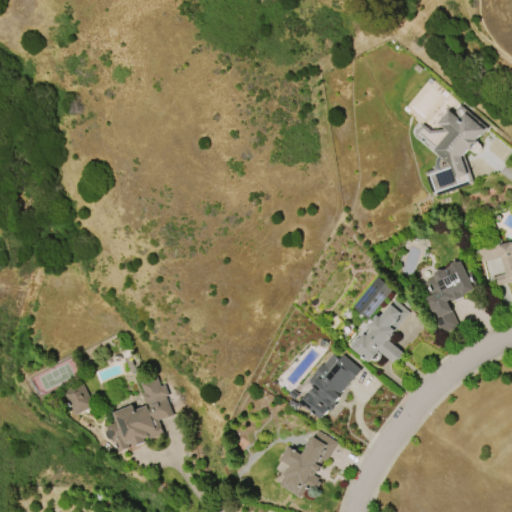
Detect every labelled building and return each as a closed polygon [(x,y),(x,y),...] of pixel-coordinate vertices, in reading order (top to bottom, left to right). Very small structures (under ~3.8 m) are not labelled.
[(435,168),(434,167),(434,166),(434,165),(434,164),(434,163),(434,162),(434,161),(434,160),(435,159),(435,158),(436,158),(436,157),(437,157),(437,156),(438,156),(439,156),(413,134),(421,124),(429,131),(443,129),(436,124),(448,110),(452,114),(454,112),(454,110),(458,105),(486,128),(475,141),(476,142),(475,144),(476,144),(477,144),(478,145),(479,146),(479,147),(479,148),(479,149),(479,150),(479,151),(478,151),(478,152),(477,153),(476,153),(475,153),(474,153),(473,153),(472,152),(471,152),(470,151),(470,150),(468,151),(467,150),(462,156),(472,183),(432,198),(423,173),(435,168)] [(475,245),(499,238),(500,245),(511,241),(511,290),(510,282),(492,287),(490,277),(504,274),(500,258),(479,263),(475,245)] [(439,332),(425,298),(429,296),(423,282),(433,277),(432,275),(433,272),(439,270),(441,271),(447,269),(446,268),(449,267),(451,264),(455,262),(457,263),(460,261),(473,291),(462,296),(460,294),(462,297),(451,302),(450,300),(446,302),(456,325),(451,327),(451,328),(446,331),(446,329),(439,332)] [(390,290),(366,319),(351,306),(375,277),(390,290)] [(393,299),(409,312),(392,333),(393,334),(388,340),(403,353),(394,365),(377,351),(368,363),(348,346),(355,338),(357,339),(361,334),(365,336),(370,330),(365,326),(374,315),(378,318),(393,299)] [(320,419),(306,407),(304,409),(298,403),(312,387),(307,383),(307,380),(311,376),(313,376),(314,375),(313,374),(320,365),(321,366),(331,354),(338,360),(342,355),(360,370),(352,380),(351,379),(338,395),(339,397),(334,403),(335,404),(329,412),(326,412),(320,419)] [(139,384),(156,377),(160,387),(164,385),(168,395),(164,396),(172,415),(163,419),(162,418),(157,420),(163,434),(150,439),(149,436),(143,439),(145,443),(133,447),(132,443),(127,445),(128,448),(118,452),(113,442),(112,442),(111,439),(108,440),(105,438),(104,434),(105,431),(107,430),(105,427),(116,422),(112,413),(131,405),(133,411),(145,406),(141,395),(143,393),(139,384)] [(74,415),(63,392),(81,384),(92,406),(74,415)] [(299,498),(278,486),(283,476),(282,475),(286,468),(288,469),(289,467),(278,460),(286,446),(301,455),(305,448),(304,447),(307,441),(308,442),(311,437),(312,438),(316,431),(336,442),(325,461),(323,460),(319,466),(320,466),(317,472),(316,472),(314,475),(318,478),(317,481),(320,483),(316,490),(312,488),(311,491),(309,490),(308,491),(305,489),(299,498)]
